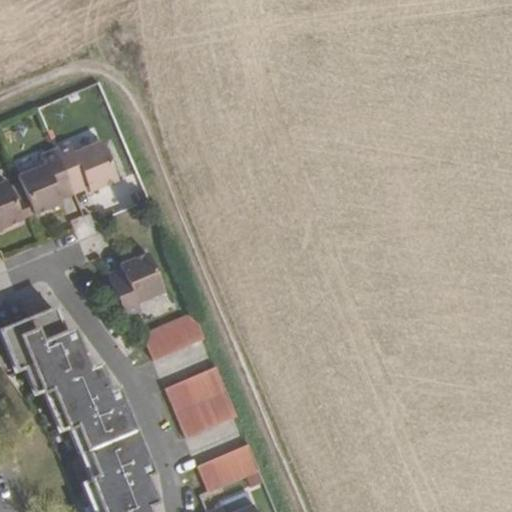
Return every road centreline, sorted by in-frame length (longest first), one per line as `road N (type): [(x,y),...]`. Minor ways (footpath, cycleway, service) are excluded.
road 1 (track): [(309,511),(135,96),(125,87),(97,87),(0,118)]
road 2 (residential): [(174,511),(166,466),(130,378),(51,268),(0,285)]
